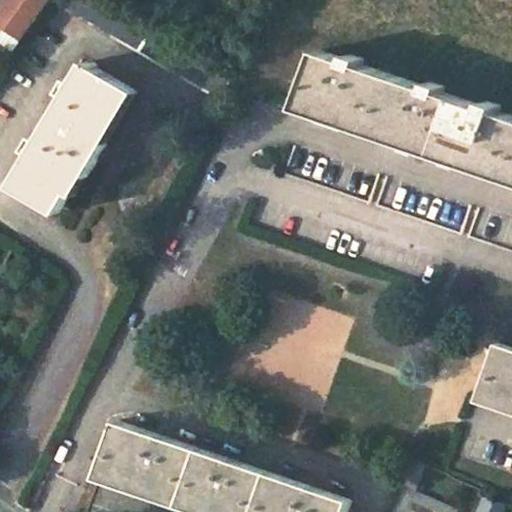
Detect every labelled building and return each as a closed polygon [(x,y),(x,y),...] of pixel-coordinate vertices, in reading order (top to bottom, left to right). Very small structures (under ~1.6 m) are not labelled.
[(1,0),(0,2),(0,37),(15,48),(48,0),(1,0)] [(232,70),(105,0),(54,0),(53,4),(150,57),(218,96),(232,70)] [(511,111),(323,46),(303,104),(511,176),(511,111)] [(89,64),(84,61),(73,81),(69,77),(60,92),(65,94),(15,180),(63,207),(83,173),(88,176),(108,143),(102,139),(131,88),(96,69),(97,66),(90,62),(89,64)] [(511,215),(295,141),(285,170),(511,248),(511,215)] [(511,345),(502,342),(483,395),(511,404),(511,345)] [(348,511),(352,501),(119,417),(99,471),(213,511),(348,511)] [(428,464),(414,458),(408,470),(390,511),(462,511),(463,511),(416,490),(428,464)]
